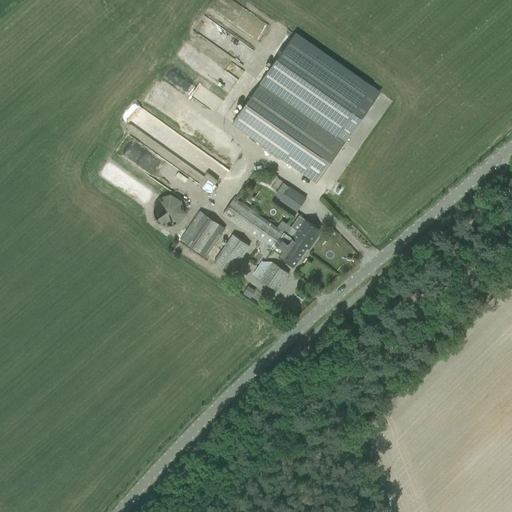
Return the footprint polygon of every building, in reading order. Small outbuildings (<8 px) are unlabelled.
[(215,0),(211,6),(244,28),(252,16),(228,0),(215,0)] [(294,34),(261,81),(346,141),(379,93),(356,77),(294,34)] [(232,123),(317,182),(345,142),(261,84),(260,83),(232,123)] [(280,199),(297,211),(305,199),(289,187),(280,199)] [(153,211),(154,216),(156,220),(159,223),(164,226),(168,226),(173,225),(177,223),(180,220),(182,215),(183,211),(182,206),(180,202),(177,199),(172,197),(168,196),(163,197),(159,199),(156,202),(153,207),(153,211)] [(318,236),(316,235),(318,231),(320,230),(311,224),(305,220),(299,216),(291,227),(282,221),(277,228),(234,198),(222,215),(242,229),(272,250),(276,245),(283,250),(279,257),(293,267),(307,248),(309,250),(316,239),(318,236)] [(180,239),(205,257),(224,229),(200,211),(180,239)] [(249,246),(233,235),(226,244),(243,256),(249,246)] [(260,280),(268,286),(276,291),(288,274),(272,262),(260,280)]
